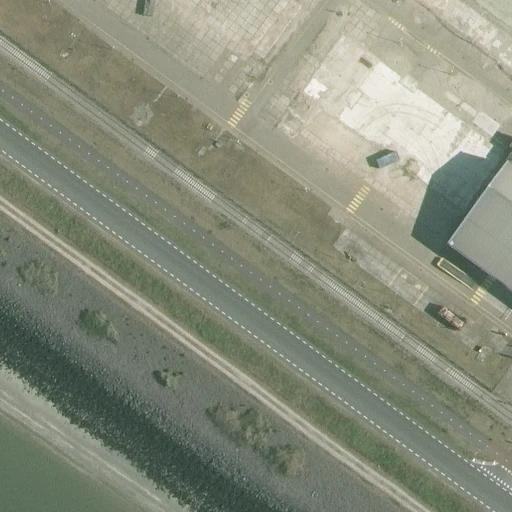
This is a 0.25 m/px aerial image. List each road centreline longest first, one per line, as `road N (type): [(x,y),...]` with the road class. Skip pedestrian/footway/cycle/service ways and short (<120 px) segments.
road 1 (unclassified): [(511,511),(0,131)]
road 2 (unknown): [(381,0),(511,96)]
road 3 (unknown): [(329,0),(242,121)]
